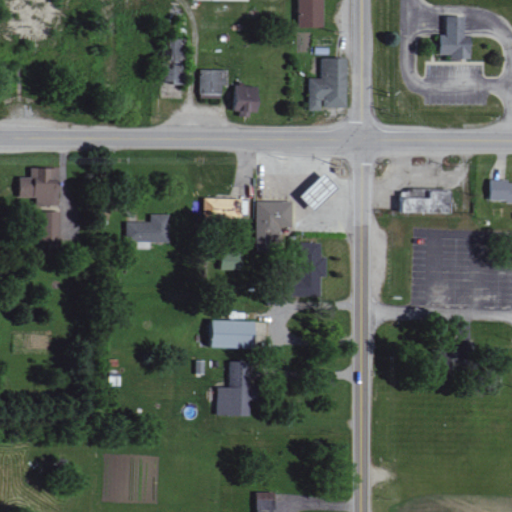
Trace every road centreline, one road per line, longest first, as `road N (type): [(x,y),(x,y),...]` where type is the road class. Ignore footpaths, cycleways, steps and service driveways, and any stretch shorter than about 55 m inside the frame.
road 1 (secondary): [(359,511),(362,0)]
road 2 (primary): [(511,143),(0,142)]
